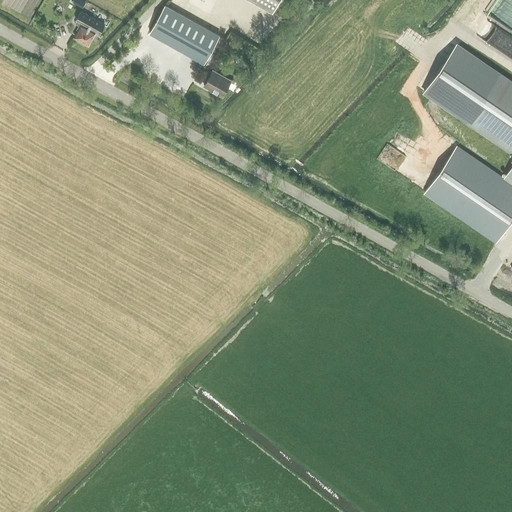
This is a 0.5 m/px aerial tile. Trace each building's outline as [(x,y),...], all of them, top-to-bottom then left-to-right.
[(279,0),(251,0),(273,12),(279,0)] [(204,63),(220,35),(165,5),(150,33),(204,63)] [(97,36),(104,24),(81,12),(75,24),(81,27),(75,37),(83,41),(83,42),(86,44),(86,43),(88,44),(94,34),(97,36)] [(511,27),(492,14),(489,19),(511,35),(511,27)] [(222,96),(231,81),(213,70),(204,86),(222,96)] [(511,79),(501,72),(466,123),(511,153),(511,165),(503,179),(511,184),(511,79)] [(503,179),(456,147),(425,192),(497,241),(511,218),(511,184),(503,179)]
